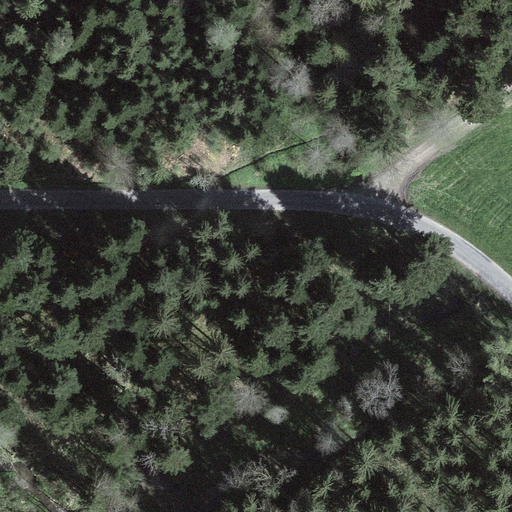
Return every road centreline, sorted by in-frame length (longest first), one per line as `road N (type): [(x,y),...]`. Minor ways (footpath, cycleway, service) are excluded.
road 1 (residential): [(0,200),(312,201),(376,211),(447,249),(511,301)]
road 2 (track): [(511,71),(376,211)]
